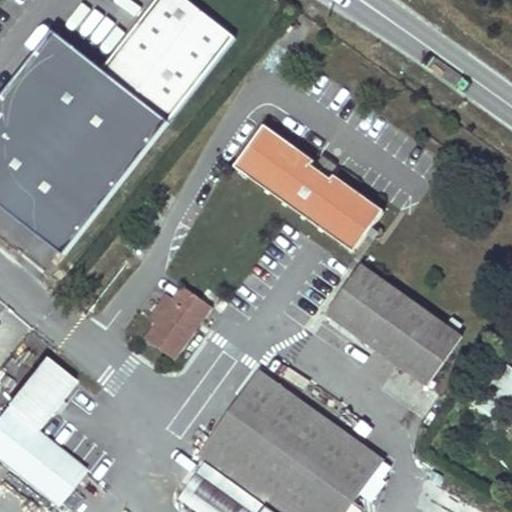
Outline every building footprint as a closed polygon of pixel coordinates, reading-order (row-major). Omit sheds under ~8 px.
[(57,35),(0,109),(0,206),(69,260),(239,41),(186,0),(162,0),(106,73),(57,35)] [(123,19),(109,38),(117,45),(132,25),(123,19)] [(267,122),(237,164),(356,251),(387,209),(337,173),(334,177),(332,175),(326,171),(314,163),(318,159),(267,122)] [(326,152),(317,164),(326,171),(332,175),(341,163),(326,152)] [(462,335),(363,265),(327,314),(427,385),(462,335)] [(215,306),(183,283),(173,296),(156,319),(145,334),(176,357),(215,306)] [(149,314),(156,319),(173,296),(167,291),(149,314)] [(476,407),(505,365),(494,358),(466,400),(476,407)] [(74,386),(41,360),(0,411),(0,464),(58,510),(92,466),(41,427),(74,386)] [(511,394),(511,369),(505,365),(476,407),(495,420),(511,394)] [(259,369),(199,450),(281,511),(344,511),(383,460),(283,386),(287,382),(282,378),(278,383),(259,369)] [(326,392),(315,407),(345,428),(355,414),(326,392)] [(260,511),(267,504),(212,464),(200,481),(241,511),(260,511)]
